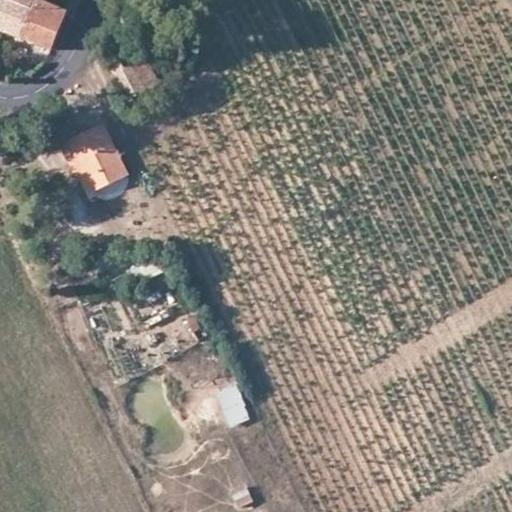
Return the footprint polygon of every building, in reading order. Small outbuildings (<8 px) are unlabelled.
[(0,0),(15,8),(2,33),(53,51),(71,17),(38,2),(38,0),(0,0)] [(15,8),(0,0),(0,31),(2,33),(15,8)] [(119,57),(106,65),(126,101),(159,82),(145,58),(127,68),(119,57)] [(93,193),(129,175),(103,123),(66,141),(93,193)] [(218,391),(230,428),(251,421),(240,384),(218,391)]
